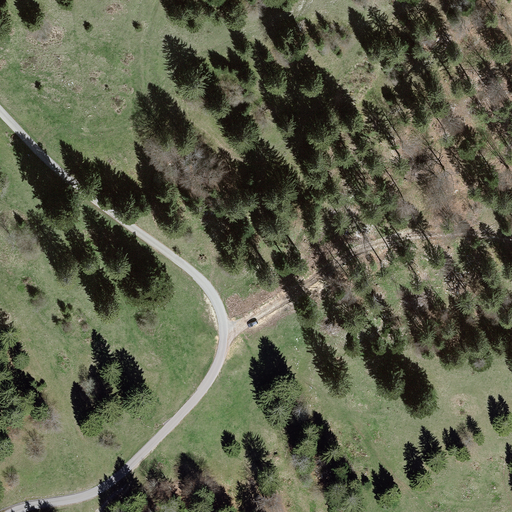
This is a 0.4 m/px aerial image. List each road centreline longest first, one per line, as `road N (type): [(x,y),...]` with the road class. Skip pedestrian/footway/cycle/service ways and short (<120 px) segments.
road 1 (unclassified): [(15,511),(84,496),(129,471),(202,389),(226,330),(201,278),(32,154),(0,113)]
road 2 (track): [(511,236),(391,239),(226,330)]
